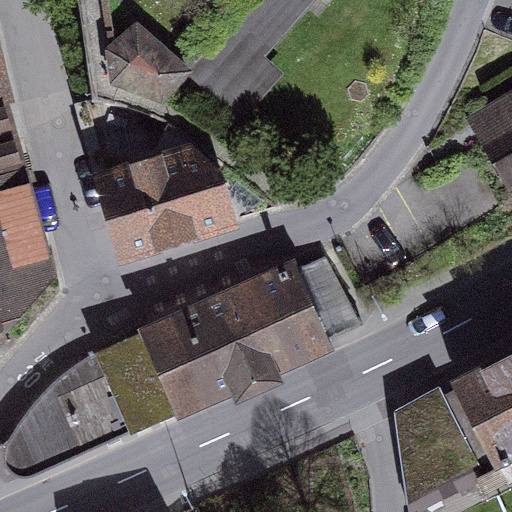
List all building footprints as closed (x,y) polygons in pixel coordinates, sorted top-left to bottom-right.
[(255,0),(196,69),(224,93),(305,0),(255,0)] [(186,75),(141,29),(114,53),(117,82),(163,98),(186,75)] [(0,335),(56,277),(0,32),(0,335)] [(511,174),(511,103),(481,121),(511,174)] [(91,106),(81,108),(126,256),(229,222),(212,159),(170,128),(98,104),(91,106)] [(58,467),(336,340),(305,265),(155,326),(71,385),(55,409),(40,432),(33,448),(34,460),(40,466),(49,468),(58,467)] [(511,377),(470,398),(508,478),(511,475),(511,377)]
